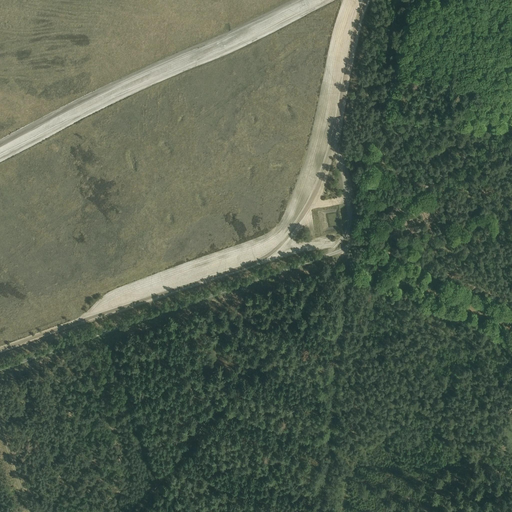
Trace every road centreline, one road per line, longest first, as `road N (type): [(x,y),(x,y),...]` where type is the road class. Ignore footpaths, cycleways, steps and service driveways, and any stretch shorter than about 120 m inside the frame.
road 1 (unclassified): [(0,369),(347,248),(511,121)]
road 2 (track): [(0,350),(281,253),(347,248)]
road 3 (track): [(347,248),(137,511)]
road 4 (track): [(318,511),(347,248)]
